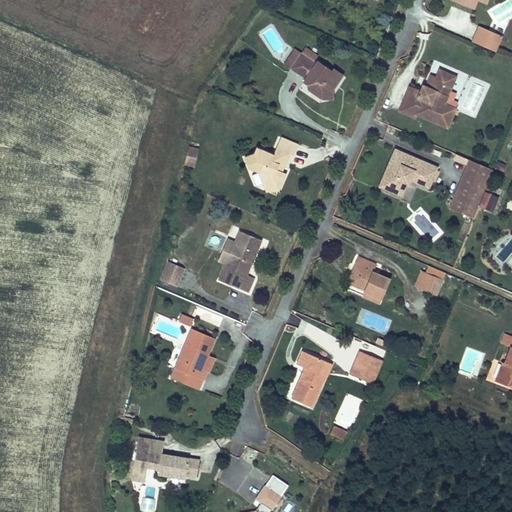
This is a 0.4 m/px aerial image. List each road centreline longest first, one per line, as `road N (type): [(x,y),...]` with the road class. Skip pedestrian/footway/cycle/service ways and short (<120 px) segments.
road 1 (unclassified): [(322,213),(246,386),(247,432)]
road 2 (unclassified): [(413,0),(322,213)]
road 3 (unclassified): [(322,213),(511,296)]
